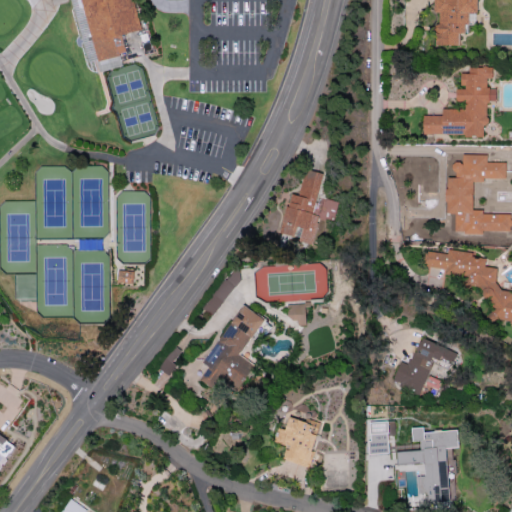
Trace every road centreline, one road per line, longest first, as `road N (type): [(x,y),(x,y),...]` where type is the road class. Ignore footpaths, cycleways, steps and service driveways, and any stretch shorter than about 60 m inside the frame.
road 1 (residential): [(20,511),(286,141),(329,0)]
road 2 (residential): [(376,0),(376,156),(396,202),(399,257),(422,281)]
road 3 (residential): [(103,405),(228,485),(336,511)]
